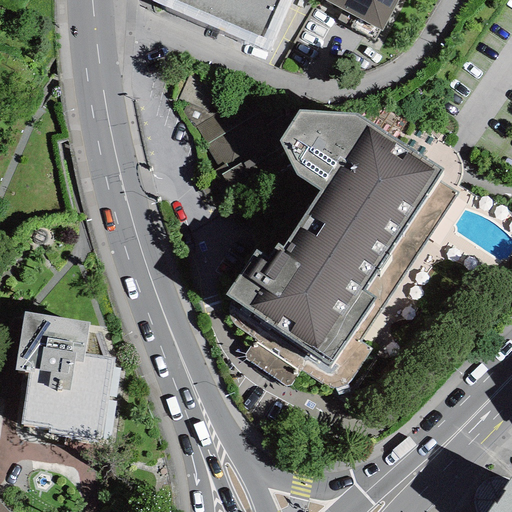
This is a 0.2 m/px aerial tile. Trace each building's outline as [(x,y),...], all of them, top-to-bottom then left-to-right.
[(150,0),(266,51),(290,0),(150,0)] [(324,0),(380,30),(396,0),(324,0)] [(189,67),(177,100),(206,111),(219,78),(189,67)] [(256,96),(196,127),(227,186),(287,155),(279,141),(256,96)] [(287,155),(295,174),(320,189),(282,246),(277,242),(266,256),(255,250),(224,294),(330,367),(376,299),(364,291),(437,179),(442,171),(357,115),(299,110),(279,141),(287,155)] [(29,373),(20,424),(49,429),(48,433),(101,442),(114,359),(84,354),(89,323),(24,312),(14,370),(29,373)] [(494,503),(487,511),(511,511),(511,474),(502,490),(505,491),(496,505),(494,503)] [(8,511),(0,503),(0,511),(8,511)]
